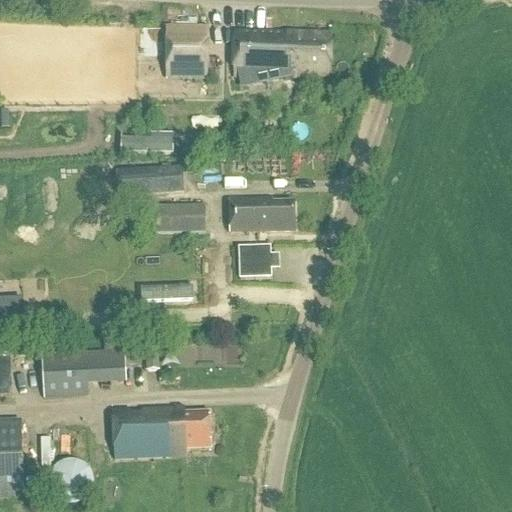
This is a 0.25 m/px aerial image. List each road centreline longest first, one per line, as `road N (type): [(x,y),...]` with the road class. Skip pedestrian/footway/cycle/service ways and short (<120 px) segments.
road 1 (unclassified): [(271,511),(287,413),(415,1)]
road 2 (unclassified): [(415,1),(244,0)]
